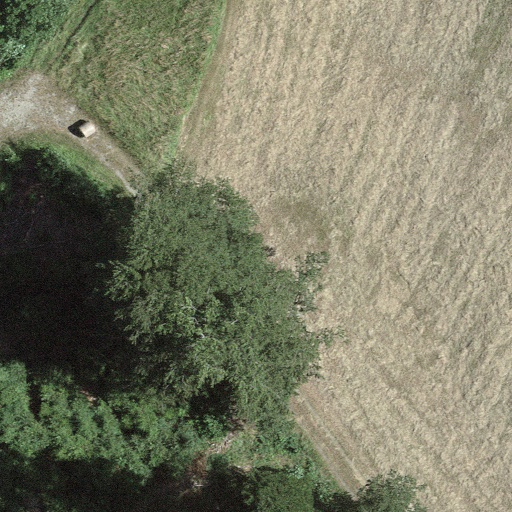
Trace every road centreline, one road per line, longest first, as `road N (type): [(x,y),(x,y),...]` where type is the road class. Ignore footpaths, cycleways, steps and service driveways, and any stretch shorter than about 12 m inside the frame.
road 1 (track): [(35,122),(178,218),(372,511)]
road 2 (track): [(97,0),(35,122)]
